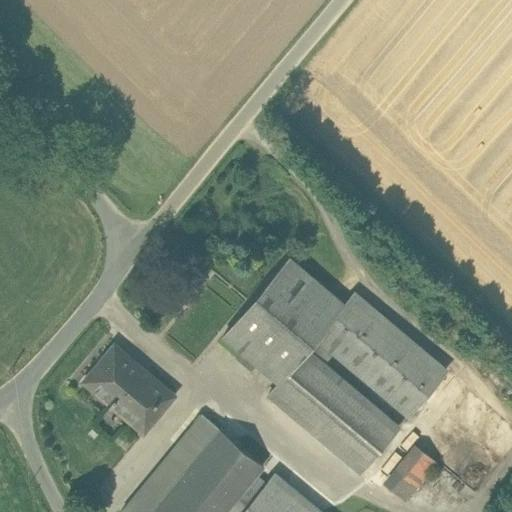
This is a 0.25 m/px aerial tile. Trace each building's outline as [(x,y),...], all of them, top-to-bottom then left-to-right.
[(288,258),(224,334),(279,380),(306,348),(316,336),(343,304),(288,258)] [(446,370),(353,292),(343,304),(316,336),(408,414),(446,370)] [(173,393),(114,343),(83,379),(96,390),(98,388),(110,398),(106,403),(108,405),(113,399),(133,415),(129,419),(142,430),(173,393)] [(398,426),(306,348),(279,380),(268,393),(360,470),(398,426)] [(220,427),(202,412),(194,422),(212,437),(220,427)] [(212,437),(194,422),(186,432),(204,447),(212,437)] [(194,459),(149,511),(222,511),(254,474),(263,463),(220,427),(212,437),(204,447),(194,459)] [(204,447),(186,432),(176,444),(194,459),(204,447)] [(176,444),(121,510),(122,511),(149,511),(194,459),(176,444)] [(418,445),(385,484),(404,499),(436,461),(418,445)] [(321,511),(274,472),(265,483),(241,511),(321,511)] [(254,474),(222,511),(241,511),(265,483),(254,474)]
